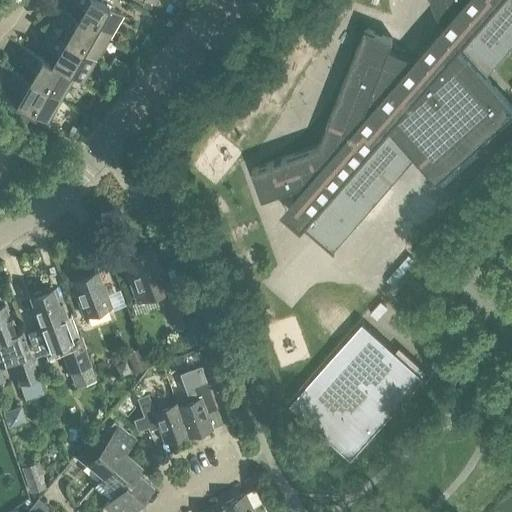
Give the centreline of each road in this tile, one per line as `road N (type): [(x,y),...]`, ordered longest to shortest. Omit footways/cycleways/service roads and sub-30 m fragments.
road 1 (unclassified): [(230,0),(83,174),(0,235)]
road 2 (residential): [(160,511),(180,488),(268,457)]
